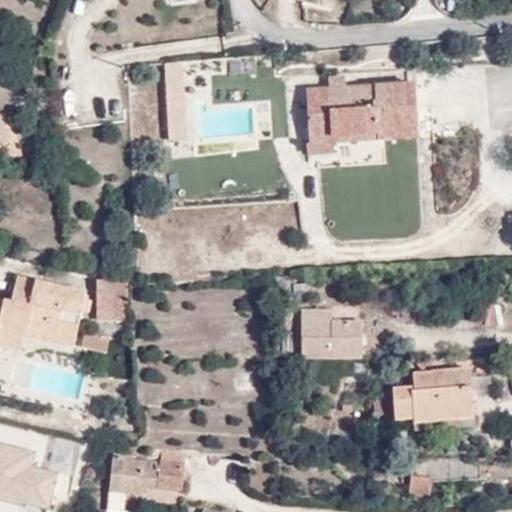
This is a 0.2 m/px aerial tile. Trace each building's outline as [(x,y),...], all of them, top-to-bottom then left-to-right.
[(184,61),(162,64),(167,138),(191,138),(184,61)] [(306,92),(305,139),(310,140),(311,146),(334,145),(368,143),(412,145),(412,141),(419,140),(419,138),(430,137),(427,85),(416,86),(415,83),(347,86),(330,87),(329,77),(329,74),(287,77),(288,93),(306,92)] [(346,77),(329,77),(330,87),(347,86),(346,77)] [(511,122),(511,79),(489,80),(490,123),(511,122)] [(0,146),(12,138),(0,119),(0,146)] [(334,145),(311,146),(311,156),(335,155),(334,145)] [(164,261),(193,260),(190,213),(161,215),(164,261)] [(38,283),(18,278),(12,303),(11,310),(31,315),(38,283)] [(126,278),(101,278),(101,282),(99,282),(99,302),(98,316),(99,316),(99,321),(127,322),(126,282),(126,278)] [(31,315),(11,310),(12,303),(0,300),(0,348),(22,354),(24,345),(70,352),(71,348),(75,349),(88,294),(82,292),(81,292),(38,283),(31,315)] [(296,296),(311,295),(311,286),(295,286),(296,296)] [(303,361),(365,360),(364,321),(333,321),(333,310),(302,310),(303,361)] [(86,333),(82,349),(108,355),(112,339),(86,333)] [(511,351),(502,351),(502,375),(511,374),(511,351)] [(472,369),(414,374),(415,387),(393,389),(396,423),(415,421),(415,425),(476,420),(472,369)] [(131,452),(116,450),(111,494),(143,497),(144,490),(182,494),(185,464),(131,459),(131,452)] [(482,482),(485,458),(427,455),(427,467),(426,480),(482,482)] [(425,487),(426,480),(427,467),(411,467),(410,486),(425,487)]
